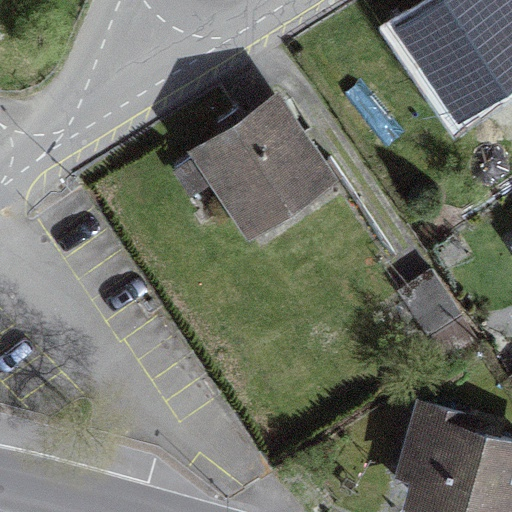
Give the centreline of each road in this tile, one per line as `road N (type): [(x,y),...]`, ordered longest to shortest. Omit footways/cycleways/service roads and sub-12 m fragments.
road 1 (tertiary): [(129,98),(291,0)]
road 2 (tertiary): [(0,186),(129,98)]
